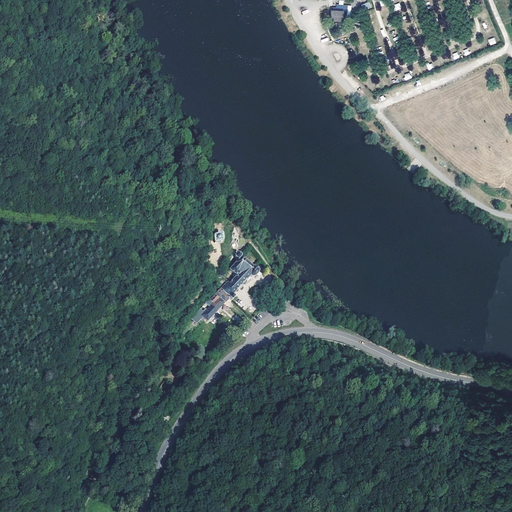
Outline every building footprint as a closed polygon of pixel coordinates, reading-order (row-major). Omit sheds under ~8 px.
[(361,5),(363,11),(371,8),(369,2),(361,5)] [(344,10),(330,9),(329,19),(343,20),(344,10)] [(405,81),(411,78),(410,73),(403,75),(405,81)] [(223,243),(222,234),(212,235),(213,244),(223,243)] [(233,274),(218,289),(231,301),(233,298),(231,296),(234,293),(233,291),(243,280),(245,281),(248,278),(251,278),(255,274),(256,270),(253,267),(249,266),(243,261),(244,260),(239,255),(239,254),(238,253),(236,253),(234,255),(234,258),(237,261),(228,270),(233,274)] [(231,301),(218,289),(208,300),(211,304),(199,316),(205,322),(222,303),(223,304),(227,299),(230,301),(231,301)] [(171,393),(162,387),(152,400),(160,407),(171,393)] [(161,430),(165,423),(161,421),(157,427),(161,430)]
